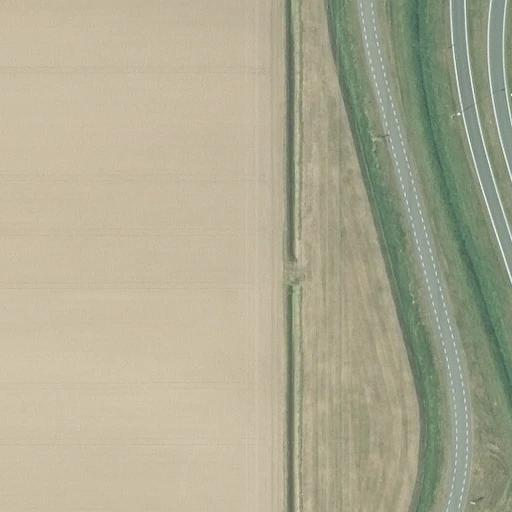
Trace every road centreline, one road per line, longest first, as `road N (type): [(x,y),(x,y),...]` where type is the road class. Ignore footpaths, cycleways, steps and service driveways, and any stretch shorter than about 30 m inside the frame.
road 1 (unclassified): [(450,511),(458,390),(365,0)]
road 2 (trunk): [(456,0),(470,120),(511,263)]
road 3 (trunk): [(511,158),(497,91),(497,0)]
